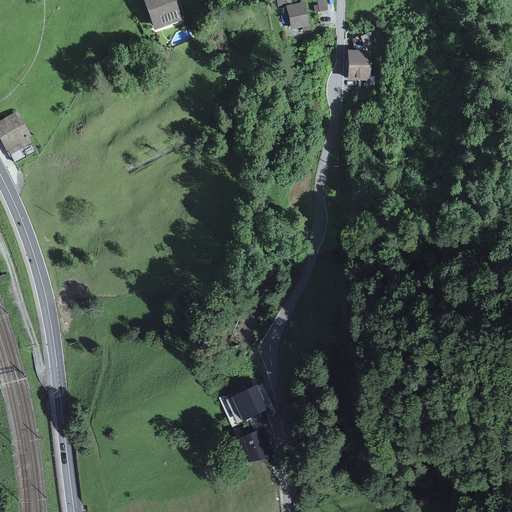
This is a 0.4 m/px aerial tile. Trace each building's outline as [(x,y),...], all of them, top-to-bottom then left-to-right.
[(142,0),(153,30),(180,22),(172,0),(142,0)] [(313,6),(314,12),(326,10),(324,0),(316,0),(317,5),(313,6)] [(290,27),(306,24),(302,3),(286,7),(290,27)] [(357,51),(371,46),(366,34),(353,39),(357,51)] [(349,79),(367,78),(366,53),(349,53),(349,79)] [(267,406),(257,385),(231,397),(243,421),(269,409),(267,406)] [(275,454),(265,428),(238,438),(242,463),(261,460),(267,458),(275,454)]
